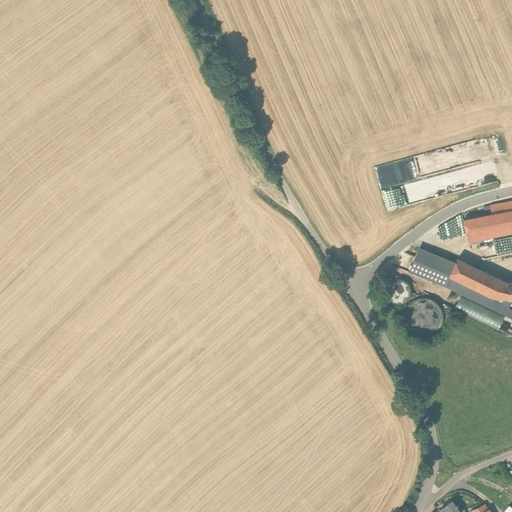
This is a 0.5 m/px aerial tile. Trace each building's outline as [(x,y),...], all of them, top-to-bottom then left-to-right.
[(502,141),(491,144),(495,156),(506,153),(502,141)] [(511,209),(463,219),(468,242),(511,233),(511,209)] [(444,286),(455,262),(418,247),(409,272),(444,286)] [(444,286),(453,290),(505,315),(511,302),(511,301),(511,282),(507,283),(457,259),(455,262),(444,286)] [(459,511),(455,506),(456,505),(456,504),(454,505),(451,501),(440,509),(441,511),(459,511)]
